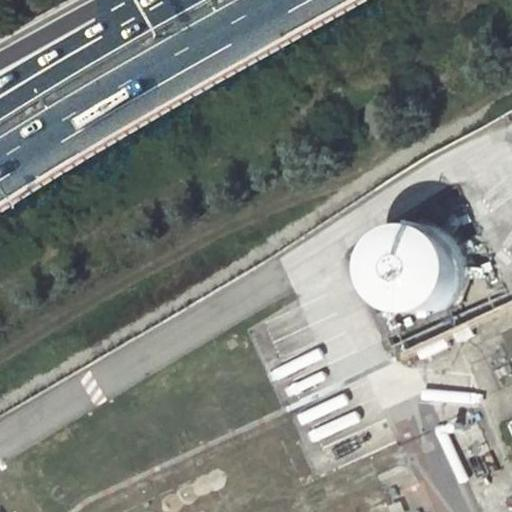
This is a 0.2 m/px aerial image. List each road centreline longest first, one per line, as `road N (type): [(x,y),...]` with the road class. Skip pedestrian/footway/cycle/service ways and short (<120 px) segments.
road 1 (track): [(0,350),(193,239),(388,149),(307,0)]
road 2 (trunk): [(0,158),(275,0)]
road 3 (trunk): [(161,2),(145,22),(0,109)]
road 4 (trunk): [(161,2),(136,7),(0,86)]
road 5 (trunk): [(110,0),(0,61)]
